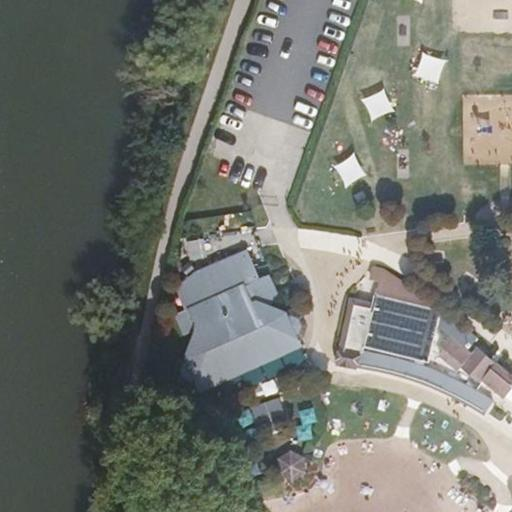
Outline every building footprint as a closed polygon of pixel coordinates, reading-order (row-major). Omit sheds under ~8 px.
[(216,194),(212,213),(229,218),(233,199),(216,194)] [(285,311),(261,303),(261,300),(276,294),(268,274),(257,279),(255,266),(249,256),(200,279),(196,273),(179,287),(190,309),(178,315),(191,341),(186,359),(180,361),(177,372),(183,382),(189,386),(197,382),(199,385),(298,342),(297,339),(303,337),(306,324),(303,317),(291,312),(286,315),(285,311)] [(380,278),(365,347),(428,362),(435,328),(449,337),(442,346),(443,351),(440,356),(458,371),(461,368),(480,383),(481,381),(503,400),(511,389),(511,387),(509,385),(511,380),(511,379),(476,350),(472,354),(468,351),(478,337),(383,266),(373,264),(370,275),(380,278)] [(429,368),(340,347),(336,364),(356,369),(358,365),(405,375),(426,383),(487,414),(495,402),(475,391),(429,368)] [(291,451),(276,463),(281,470),(287,478),(290,482),(304,472),(303,459),(291,451)]
